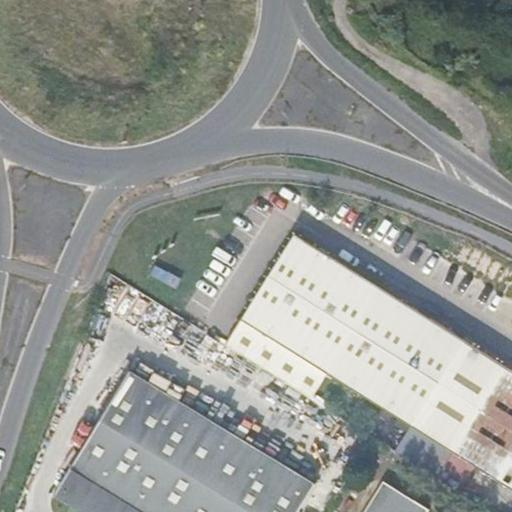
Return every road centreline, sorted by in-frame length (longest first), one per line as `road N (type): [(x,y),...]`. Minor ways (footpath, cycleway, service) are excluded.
road 1 (unknown): [(511,336),(300,214),(284,216),(215,317)]
road 2 (secondary): [(182,141),(313,143),(511,209)]
road 3 (tertiary): [(0,466),(55,280),(119,162)]
road 4 (secondary): [(511,197),(342,68),(284,0)]
road 5 (secondary): [(182,141),(230,103),(256,60),(268,0)]
road 6 (secondary): [(0,119),(52,152),(119,162)]
